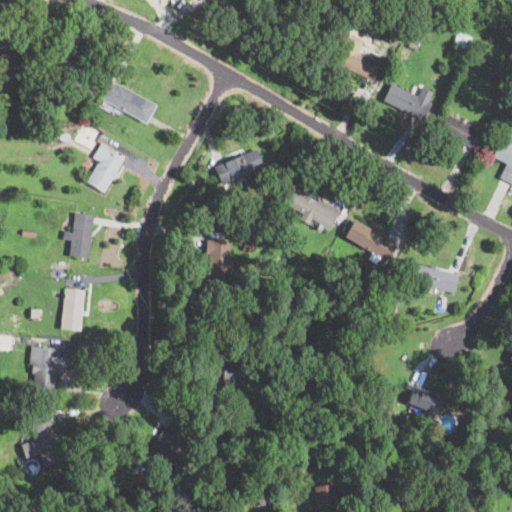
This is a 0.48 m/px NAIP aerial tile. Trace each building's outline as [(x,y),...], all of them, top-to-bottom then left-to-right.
[(361,0),(355,10),(350,7),(354,0),(361,0)] [(351,19),(347,28),(343,26),(347,17),(351,19)] [(404,31),(394,47),(379,38),(389,22),(404,31)] [(471,41),(467,49),(453,43),(457,31),(472,37),(471,41)] [(420,39),(415,50),(408,46),(413,33),(421,36),(420,39)] [(69,48),(78,51),(83,53),(82,55),(89,58),(82,77),(53,66),(51,70),(47,69),(55,47),(64,50),(65,46),(69,48)] [(385,71),(379,84),(335,64),(337,60),(343,46),(381,63),(379,68),(385,71)] [(23,52),(21,74),(0,71),(0,47),(24,51),(23,52)] [(414,57),(411,62),(404,59),(408,49),(416,53),(414,57)] [(493,67),(490,73),(485,70),(488,65),(493,67)] [(500,70),(497,77),(491,74),(494,67),(500,70)] [(117,86),(118,83),(157,105),(146,124),(100,98),(110,82),(117,86)] [(432,103),(424,121),(383,101),(392,84),(432,103)] [(483,132),(475,149),(437,130),(445,113),(483,132)] [(68,143),(67,144),(56,137),(61,129),(72,136),(68,143)] [(511,183),(500,177),(506,164),(493,157),(501,140),(511,144),(511,183)] [(119,173),(114,180),(112,178),(103,192),(86,181),(99,161),(93,157),(101,143),(125,157),(116,171),(119,173)] [(245,175),(247,181),(239,185),(236,178),(222,183),(215,166),(258,149),(265,166),(245,175)] [(294,186),(303,191),(305,188),(322,198),(320,201),(326,204),(328,202),(340,209),(330,229),(324,225),(321,230),(316,228),(319,223),(284,203),(294,186)] [(93,223),(92,232),(89,258),(69,255),(71,240),(63,239),(64,230),(73,231),(75,212),(94,215),(93,223)] [(398,246),(388,262),(345,237),(355,219),(371,229),(370,230),(398,246)] [(257,238),(255,251),(243,249),(245,236),(257,238)] [(232,271),(232,274),(229,274),(228,293),(207,292),(209,255),(206,255),(207,240),(230,241),(229,262),(232,262),(232,271)] [(325,257),(321,263),(314,259),(317,253),(325,257)] [(460,274),(455,293),(408,282),(412,263),(460,274)] [(82,314),(81,330),(61,328),(65,288),(85,290),(82,314)] [(511,319),(511,321),(510,324),(500,317),(507,307),(511,310),(511,319)] [(13,343),(12,351),(0,351),(0,335),(13,335),(13,343)] [(256,341),(256,350),(247,350),(248,341),(256,341)] [(71,349),(70,368),(57,367),(55,394),(33,392),(35,373),(32,373),(32,365),(29,364),(31,346),(71,349)] [(241,397),(223,397),(224,351),(241,351),(241,397)] [(440,400),(434,414),(408,404),(413,389),(440,400)] [(57,438),(66,460),(44,468),(39,454),(26,459),(20,444),(34,439),(25,417),(46,409),(57,438)] [(173,457),(169,462),(166,466),(147,451),(179,411),(196,425),(173,453),(175,454),(173,457)] [(511,429),(497,436),(493,426),(511,417),(511,429)] [(412,469),(412,489),(403,489),(403,469),(412,469)] [(485,478),(482,502),(471,500),(472,491),(474,491),(476,477),(485,478)] [(334,483),(335,490),(340,490),(340,494),(337,495),(338,503),(317,506),(314,486),(334,483)] [(351,502),(346,502),(344,490),(353,489),(355,501),(351,502)] [(269,503),(260,506),(257,498),(267,495),(269,503)]
